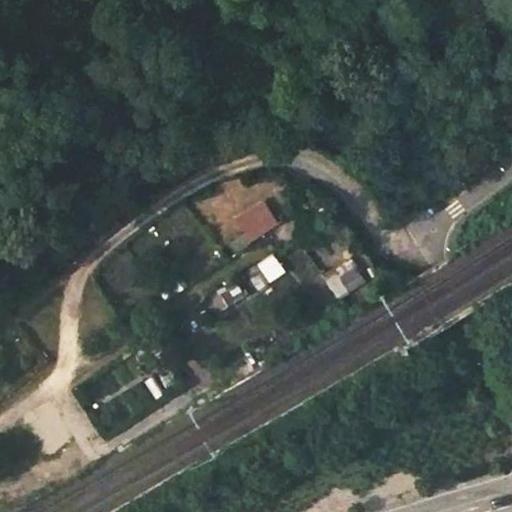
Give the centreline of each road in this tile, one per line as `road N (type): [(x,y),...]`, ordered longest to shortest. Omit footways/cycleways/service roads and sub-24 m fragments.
road 1 (trunk): [(511,139),(236,247),(0,354)]
road 2 (trunk): [(0,416),(275,293),(511,202)]
road 3 (residential): [(511,393),(437,257)]
road 4 (residential): [(437,257),(434,235),(448,214),(511,168)]
